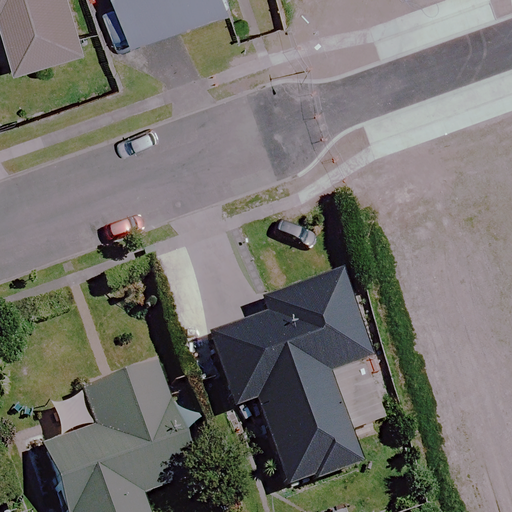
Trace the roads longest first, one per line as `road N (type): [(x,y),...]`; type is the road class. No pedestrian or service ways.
road 1 (residential): [(0,236),(268,131)]
road 2 (residential): [(511,39),(268,131)]
